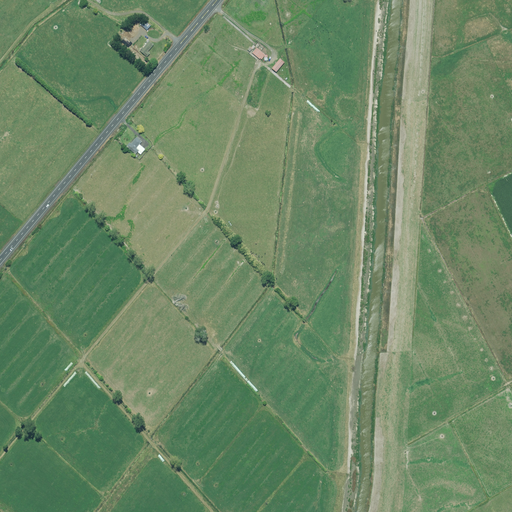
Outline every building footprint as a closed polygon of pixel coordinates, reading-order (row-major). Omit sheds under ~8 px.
[(151,26),(145,20),(141,25),(147,30),(151,26)] [(153,45),(149,41),(143,48),(142,47),(139,50),(147,57),(150,53),(148,52),(153,45)] [(264,54),(256,47),(252,52),(260,59),(261,59),(264,56),(264,60),(267,60),(268,55),(264,54)] [(284,63),(280,59),(272,68),(276,72),(284,63)] [(142,142),(136,137),(131,144),(129,143),(126,146),(136,154),(137,152),(141,154),(145,149),(139,144),(142,142)]
